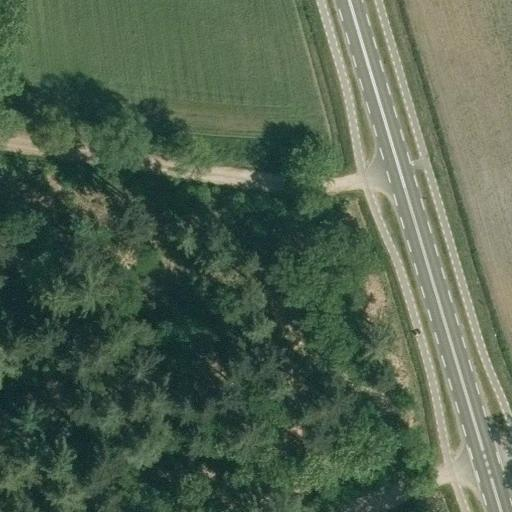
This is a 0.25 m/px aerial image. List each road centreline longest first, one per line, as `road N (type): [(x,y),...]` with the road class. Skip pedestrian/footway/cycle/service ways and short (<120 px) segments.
road 1 (secondary): [(351,0),(504,511)]
road 2 (track): [(0,137),(214,173),(349,182),(399,174)]
